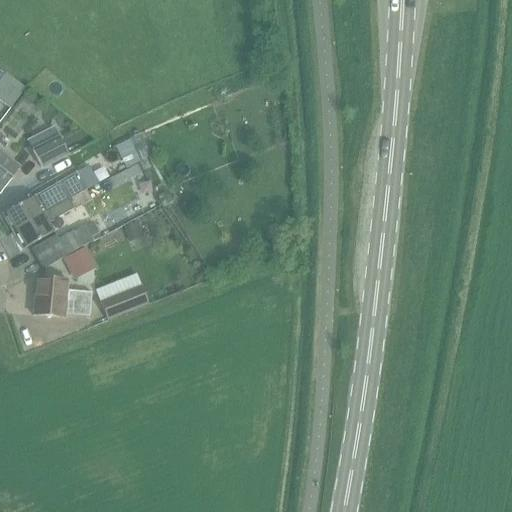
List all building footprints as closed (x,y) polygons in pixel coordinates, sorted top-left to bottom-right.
[(0,102),(10,110),(26,90),(5,74),(0,79),(0,102)] [(53,128),(27,142),(43,171),(69,157),(53,128)] [(125,170),(139,164),(130,143),(116,149),(125,170)] [(0,194),(6,188),(20,169),(0,152),(0,194)] [(35,199),(2,216),(10,230),(85,190),(77,174),(59,184),(35,199)] [(85,190),(10,230),(23,251),(54,234),(49,224),(74,210),(69,201),(86,191),(98,185),(97,183),(85,190)] [(167,193),(158,198),(163,208),(172,204),(167,193)] [(67,257),(83,249),(82,248),(100,239),(92,223),(58,241),(57,239),(31,252),(42,270),(67,258),(67,257)] [(68,277),(90,265),(83,251),(61,263),(68,277)] [(64,320),(64,316),(89,318),(91,294),(67,292),(67,282),(36,279),(33,317),(64,320)] [(100,303),(106,320),(147,305),(141,288),(100,303)]
